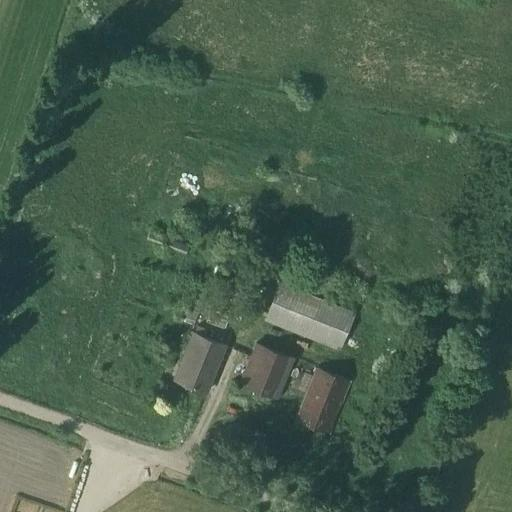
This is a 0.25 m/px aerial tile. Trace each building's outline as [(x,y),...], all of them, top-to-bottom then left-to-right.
[(195,187),(164,188),(165,212),(196,211),(195,187)] [(150,230),(146,239),(147,239),(185,253),(189,244),(150,230)] [(284,267),(263,321),(338,351),(353,312),(308,294),(314,279),(284,267)] [(189,284),(174,320),(183,324),(184,321),(193,324),(206,291),(189,284)] [(213,299),(209,310),(228,317),(232,306),(213,299)] [(254,315),(253,301),(236,302),(236,321),(246,321),(245,315),(254,315)] [(199,314),(196,323),(220,330),(223,321),(199,314)] [(192,333),(203,337),(206,330),(195,326),(192,333)] [(192,333),(174,381),(205,393),(224,345),(203,337),(192,333)] [(254,343),(238,385),(277,400),(285,380),(292,361),(293,358),(254,343)] [(306,389),(293,420),(328,434),(350,381),(315,367),(313,370),(306,389)]
